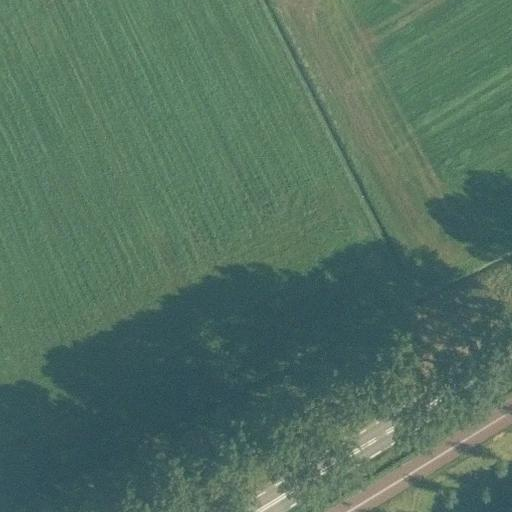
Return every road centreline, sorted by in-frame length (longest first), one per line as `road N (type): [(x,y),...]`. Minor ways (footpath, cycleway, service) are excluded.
road 1 (secondary): [(256,511),(511,358)]
road 2 (unclassified): [(339,511),(511,404)]
